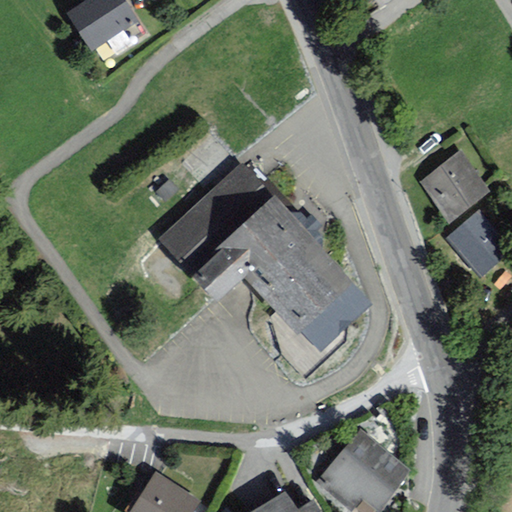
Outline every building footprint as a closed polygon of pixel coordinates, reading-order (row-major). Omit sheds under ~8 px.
[(138,22),(124,0),(93,0),(95,2),(75,14),(95,48),(138,22)] [(493,193),(463,153),(424,182),(454,222),(493,193)] [(361,285),(248,163),(166,238),(191,265),(196,259),(233,299),(257,276),(309,333),(361,285)] [(511,252),(475,215),(448,242),(484,278),(511,252)] [(388,511),(419,475),(367,432),(324,483),(358,511),(361,511),(371,500),(386,511),(388,511)] [(200,511),(206,502),(161,477),(141,511),(200,511)] [(331,511),(326,503),(312,511),(309,511),(296,492),(266,511),(331,511)]
